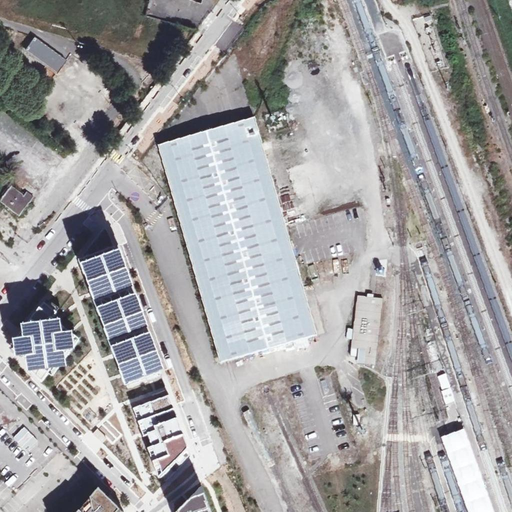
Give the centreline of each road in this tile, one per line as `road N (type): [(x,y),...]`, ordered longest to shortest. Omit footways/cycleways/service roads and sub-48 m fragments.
road 1 (track): [(384,0),(402,20),(511,298)]
road 2 (residential): [(205,441),(121,217),(90,192)]
road 3 (unclassified): [(15,27),(131,72),(134,86),(67,172)]
road 4 (residential): [(239,0),(91,190)]
road 5 (residential): [(0,365),(141,505)]
